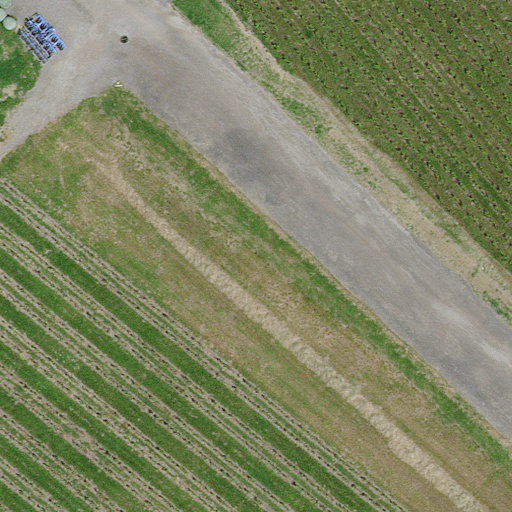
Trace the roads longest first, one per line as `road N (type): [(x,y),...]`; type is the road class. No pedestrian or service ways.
road 1 (track): [(124,0),(511,364)]
road 2 (track): [(127,3),(0,139)]
